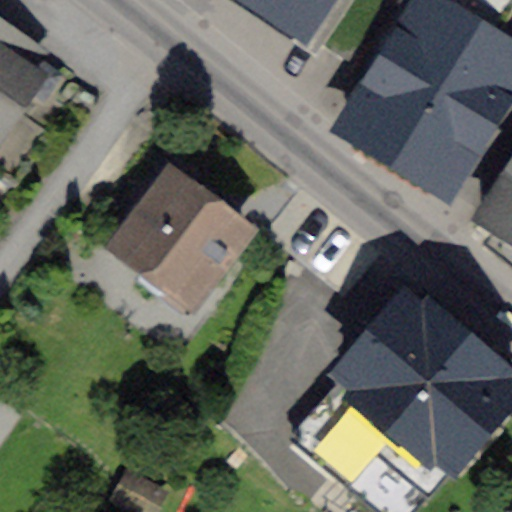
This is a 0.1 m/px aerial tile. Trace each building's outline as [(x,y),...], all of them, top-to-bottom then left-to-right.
[(257,0),(318,46),(348,0),(257,0)] [(445,175),(511,67),(511,55),(483,37),(505,0),(394,0),(383,24),(406,38),(355,121),(368,129),(362,139),(426,178),(433,168),(445,175)] [(0,170),(14,180),(68,100),(37,79),(40,74),(25,63),(35,49),(0,25),(0,170)] [(511,163),(483,207),(511,226),(511,163)] [(167,289),(171,282),(192,297),(244,228),(224,214),(233,202),(189,170),(181,181),(170,174),(157,182),(149,191),(147,205),(119,243),(144,262),(140,268),(140,276),(159,290),(167,289)] [(397,511),(420,485),(430,494),(511,394),(511,376),(412,292),(293,435),(387,511),(397,511)] [(130,469),(115,496),(144,511),(150,511),(164,487),(130,469)]
